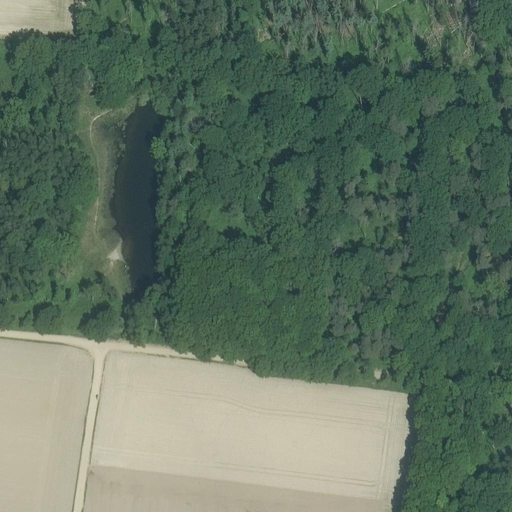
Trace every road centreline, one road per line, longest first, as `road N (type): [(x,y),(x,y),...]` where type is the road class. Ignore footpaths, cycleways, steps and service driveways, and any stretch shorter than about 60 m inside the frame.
road 1 (track): [(0,332),(511,390)]
road 2 (track): [(82,511),(106,343)]
